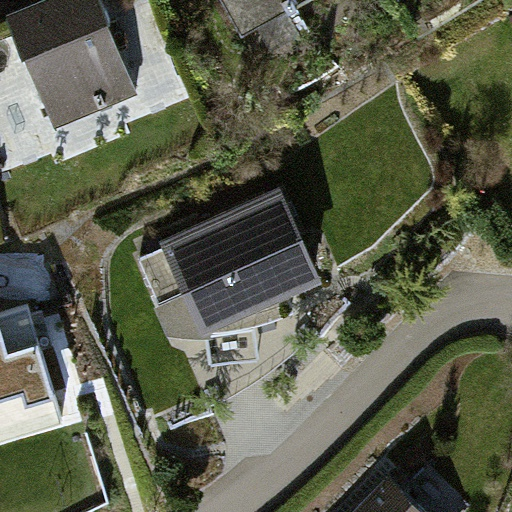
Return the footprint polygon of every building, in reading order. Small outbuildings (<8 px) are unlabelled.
[(101,0),(38,0),(9,12),(56,126),(140,92),(101,0)] [(223,0),(242,31),(288,5),(290,8),(304,0),(223,0)] [(165,244),(140,254),(159,300),(155,302),(167,330),(211,335),(212,328),(236,325),(255,320),(276,315),(295,307),(289,289),(322,275),(280,179),(160,233),(165,244)] [(28,300),(0,308),(0,435),(64,416),(28,300)] [(431,511),(389,472),(350,511),(431,511)]
